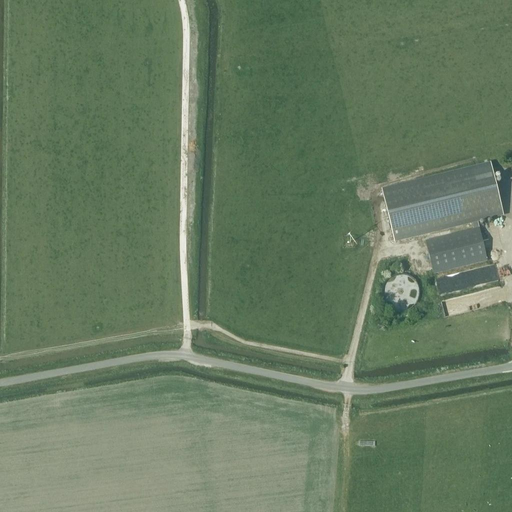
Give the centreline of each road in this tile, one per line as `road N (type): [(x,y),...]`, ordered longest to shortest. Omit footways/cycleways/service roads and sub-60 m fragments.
road 1 (unclassified): [(0,383),(169,354),(358,390),(511,366)]
road 2 (track): [(184,356),(181,0)]
road 3 (track): [(344,389),(382,227),(374,194)]
road 4 (track): [(349,362),(187,325)]
